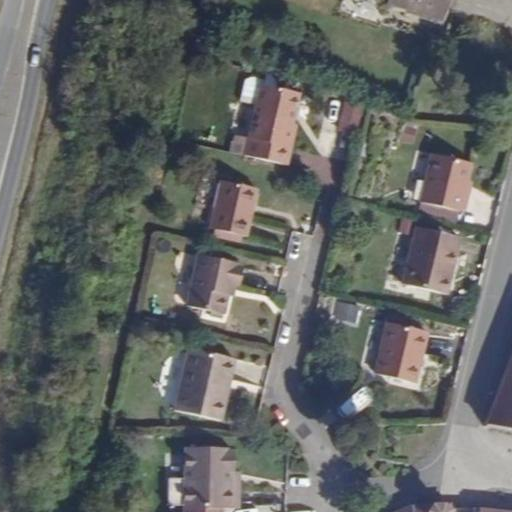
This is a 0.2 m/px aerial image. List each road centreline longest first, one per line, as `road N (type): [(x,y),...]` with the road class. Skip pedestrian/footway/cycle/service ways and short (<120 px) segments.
road 1 (residential): [(355,502),(311,477),(285,400),(336,179)]
road 2 (residential): [(511,243),(455,469)]
road 3 (secondary): [(0,225),(47,0)]
